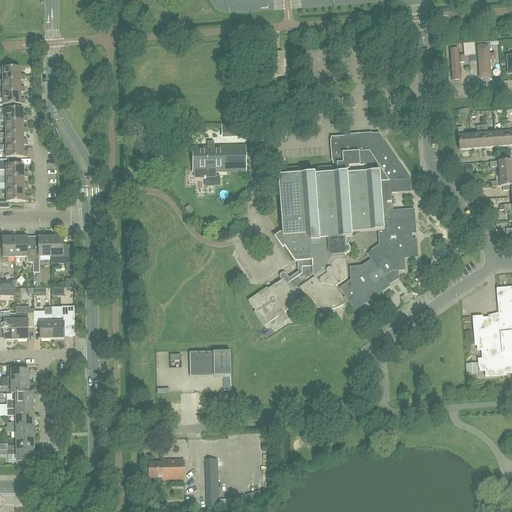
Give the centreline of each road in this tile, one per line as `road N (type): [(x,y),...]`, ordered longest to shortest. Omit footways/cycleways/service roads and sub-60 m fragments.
road 1 (unclassified): [(255,223),(254,146),(323,139),(323,101),(423,93)]
road 2 (tertiary): [(91,215),(87,168),(53,116),(52,0)]
road 3 (residential): [(380,343),(496,262)]
road 4 (tertiary): [(92,351),(91,215)]
road 5 (unclassified): [(345,0),(221,0)]
